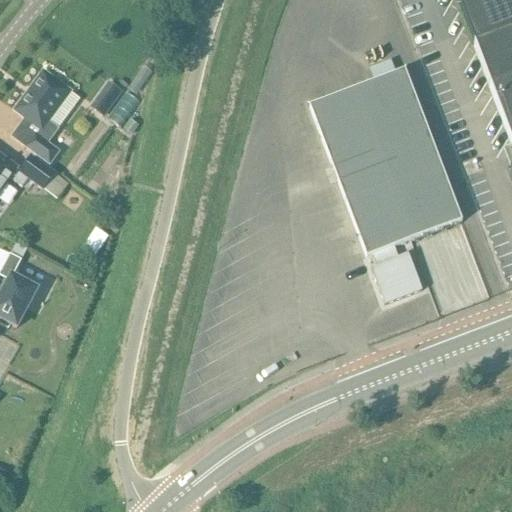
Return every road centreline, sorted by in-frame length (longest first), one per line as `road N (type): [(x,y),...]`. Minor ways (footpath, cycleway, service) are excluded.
road 1 (unclassified): [(217,0),(119,429),(132,484),(151,511)]
road 2 (tertiary): [(164,511),(255,439),(511,332)]
